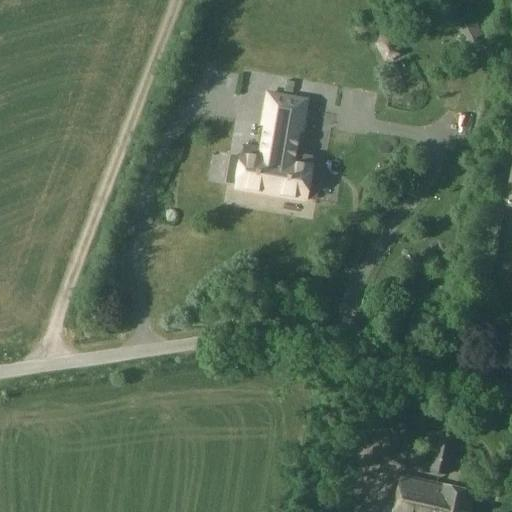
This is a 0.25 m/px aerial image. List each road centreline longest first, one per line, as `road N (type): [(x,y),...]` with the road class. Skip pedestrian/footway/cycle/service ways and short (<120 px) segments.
road 1 (unclassified): [(511,394),(372,351),(282,338),(0,371)]
road 2 (track): [(177,0),(40,366)]
